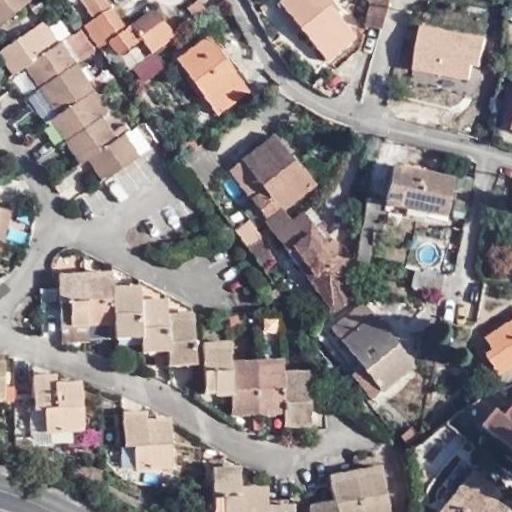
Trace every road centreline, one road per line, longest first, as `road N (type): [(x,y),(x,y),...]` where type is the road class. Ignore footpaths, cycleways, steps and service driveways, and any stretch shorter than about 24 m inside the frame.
road 1 (residential): [(0,331),(154,391),(269,456),(349,442)]
road 2 (residential): [(235,0),(295,86),(346,109),(482,138)]
road 3 (residential): [(54,220),(215,298)]
road 4 (residential): [(482,138),(453,293)]
